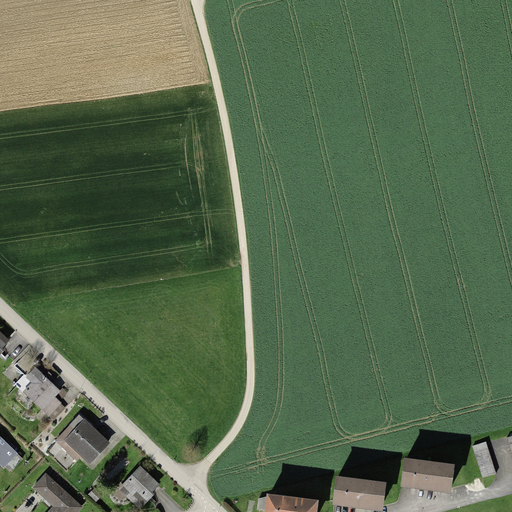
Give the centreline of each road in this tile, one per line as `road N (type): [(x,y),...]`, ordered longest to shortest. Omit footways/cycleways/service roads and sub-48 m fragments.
road 1 (track): [(187,486),(237,427),(249,370),(229,150),(192,0)]
road 2 (residential): [(214,511),(0,307)]
